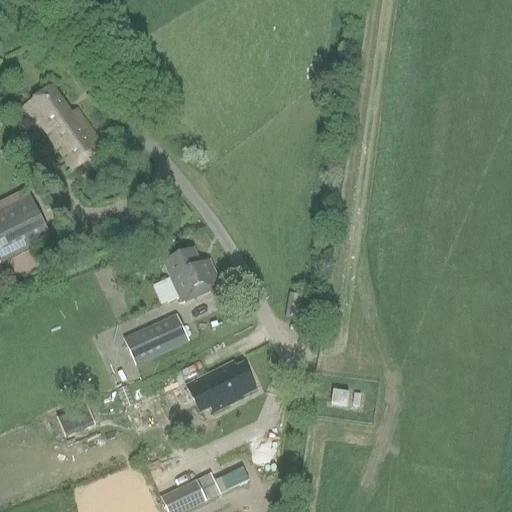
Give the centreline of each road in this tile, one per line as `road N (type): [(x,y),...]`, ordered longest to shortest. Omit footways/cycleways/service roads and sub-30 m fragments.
road 1 (unclassified): [(291,358),(200,204),(29,0)]
road 2 (track): [(280,511),(299,374),(291,358)]
